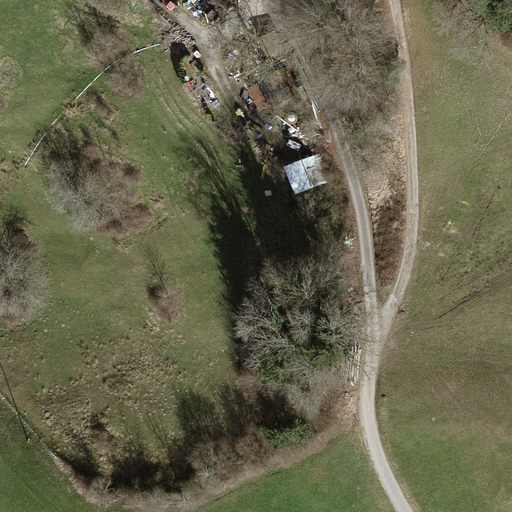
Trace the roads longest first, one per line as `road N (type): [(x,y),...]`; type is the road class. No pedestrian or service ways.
road 1 (track): [(394,0),(410,129),(411,241),(370,349)]
road 2 (track): [(370,349),(363,222),(324,91)]
road 3 (track): [(403,511),(363,422),(370,349)]
